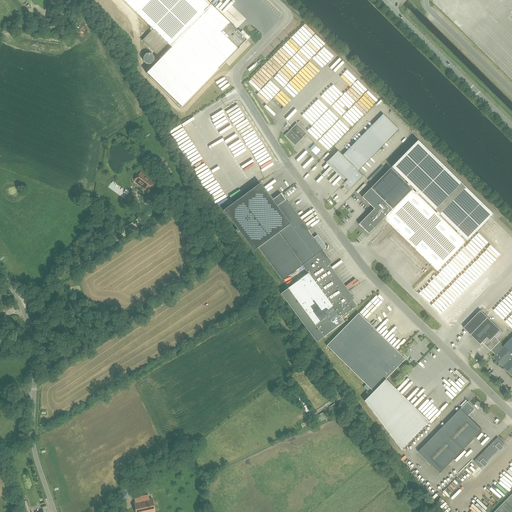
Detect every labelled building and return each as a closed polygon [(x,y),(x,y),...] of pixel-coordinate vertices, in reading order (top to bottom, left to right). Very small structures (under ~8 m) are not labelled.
[(121,0),(152,30),(142,41),(160,59),(146,73),(181,107),(247,40),(205,0),(121,0)] [(248,39),(249,37),(242,30),(240,32),(248,39)] [(145,62),(146,63),(148,64),(150,64),(151,64),(153,63),(154,62),(155,61),(155,59),(155,57),(154,55),(152,54),(150,53),(149,53),(147,54),(145,55),(144,57),(144,58),(144,60),(145,62)] [(398,128),(384,115),(343,156),(338,151),(328,161),(347,180),(345,182),(351,188),(362,176),(356,170),(398,128)] [(295,144),(305,134),(296,125),(288,134),(286,136),(288,137),(295,144)] [(460,236),(461,235),(466,241),(492,214),(417,141),(391,167),(407,183),(406,184),(390,168),(370,188),(392,209),(383,218),(384,219),(432,266),(437,271),(451,256),(465,242),(460,236)] [(140,187),(147,176),(140,171),(132,181),(140,187)] [(154,182),(152,180),(147,176),(140,187),(147,192),(154,182)] [(260,183),(223,210),(253,251),(258,248),(272,266),(280,277),(281,280),(301,265),(307,272),(308,273),(324,261),(322,258),(326,255),(321,249),(324,247),(326,247),(326,248),(327,244),(326,244),(326,245),(324,245),(316,234),(312,237),(280,194),(272,200),(260,183)] [(365,229),(365,230),(366,230),(366,231),(367,231),(368,231),(369,231),(370,231),(371,231),(371,230),(372,230),(374,227),(374,228),(382,219),(384,219),(383,218),(392,209),(370,188),(362,197),(374,209),(359,224),(364,230),(365,229)] [(157,202),(153,193),(144,198),(148,206),(157,202)] [(287,287),(280,293),(292,308),(316,341),(323,336),(332,329),(343,320),(340,316),(351,308),(356,304),(353,299),(347,293),(345,294),(342,290),(340,291),(331,279),(323,267),(327,265),(324,261),(308,273),(307,272),(287,287)] [(481,310),(464,328),(471,335),(473,337),(481,344),(482,343),(491,351),(491,350),(495,355),(503,347),(498,343),(500,341),(497,338),(495,336),(501,330),(488,317),(481,310)] [(385,379),(405,359),(358,313),(326,346),(373,392),(364,401),(400,449),(428,421),(394,387),(385,379)] [(495,355),(493,357),(504,368),(503,369),(506,372),(507,371),(511,375),(511,337),(503,347),(495,355)] [(468,416),(475,409),(473,407),(470,404),(468,402),(418,452),(440,473),(483,430),(468,416)] [(334,412),(336,415),(341,412),(334,403),(330,407),(334,412)] [(315,424),(330,418),(328,415),(327,413),(326,413),(325,411),(321,413),(321,414),(313,419),(315,424)] [(483,466),(484,466),(483,465),(486,462),(486,463),(487,462),(486,462),(499,449),(499,450),(500,450),(499,449),(502,446),(502,447),(503,446),(502,446),(504,444),(498,437),(474,461),(481,468),(483,465),(483,466)] [(131,475),(129,476),(132,486),(149,480),(146,469),(131,475)] [(511,511),(511,489),(488,511),(511,511)] [(135,502),(134,502),(134,505),(136,510),(135,511),(154,511),(152,498),(149,499),(148,495),(143,496),(140,497),(134,498),(135,502)] [(21,502),(24,511),(29,511),(30,511),(26,501),(21,502)]
